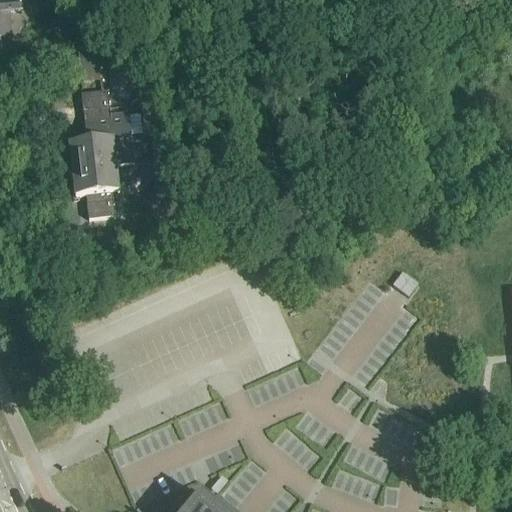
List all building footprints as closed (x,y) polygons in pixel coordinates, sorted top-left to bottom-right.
[(0,0),(0,39),(4,39),(3,17),(20,14),(18,0),(0,0)] [(136,12),(134,25),(150,28),(152,15),(136,12)] [(94,111),(95,118),(112,116),(110,92),(84,95),(86,112),(94,111)] [(86,119),(89,144),(69,147),(76,200),(119,195),(117,168),(134,166),(129,114),(112,116),(95,118),(86,119)] [(200,146),(184,147),(187,172),(203,170),(200,146)] [(115,220),(113,203),(87,206),(89,223),(115,220)] [(402,275),(393,288),(408,300),(418,287),(402,275)] [(203,496),(189,511),(217,511),(204,500),(206,498),(203,496)]
